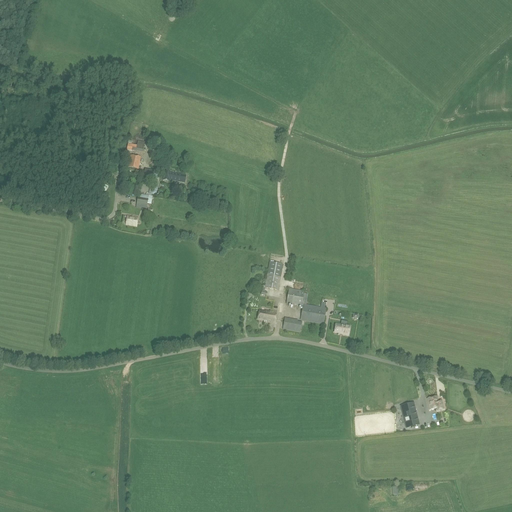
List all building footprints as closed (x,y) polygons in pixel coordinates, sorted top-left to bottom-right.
[(128,144),(127,150),(132,151),(132,150),(143,152),(145,143),(138,141),(138,145),(132,144),(132,145),(128,144)] [(160,162),(158,162),(160,148),(153,147),(152,153),(153,153),(151,163),(152,163),(152,166),(160,168),(160,162)] [(138,169),(140,157),(131,156),(130,158),(127,158),(126,160),(130,161),(129,167),(138,169)] [(157,180),(159,171),(145,169),(144,178),(157,180)] [(164,172),(163,179),(184,183),(185,176),(164,172)] [(150,195),(156,196),(158,183),(152,182),(150,195)] [(152,197),(138,194),(137,204),(147,206),(147,204),(151,204),(152,197)] [(138,218),(127,216),(126,225),(137,227),(138,218)] [(278,290),(280,277),(283,265),(270,262),(265,288),(278,290)] [(301,307),(304,294),(304,291),(289,289),(286,304),(301,307)] [(304,294),(301,307),(303,307),(300,320),(323,324),(326,309),(306,305),(308,294),(304,294)] [(277,312),(267,311),(265,310),(264,312),(259,311),(257,320),(264,321),(264,322),(275,324),(277,312)] [(297,320),(285,318),(283,329),(300,332),(302,323),(297,322),(297,320)] [(350,326),(340,324),(340,325),(336,324),(334,332),(339,333),(339,334),(348,335),(350,326)] [(212,373),(221,373),(222,354),(226,355),(226,350),(222,350),(222,345),(218,345),(218,353),(219,353),(219,358),(212,358),(212,373)] [(440,408),(440,406),(443,405),(442,401),(439,401),(438,396),(427,398),(430,410),(440,408)] [(414,401),(415,410),(424,408),(422,399),(414,401)] [(414,404),(402,407),(407,428),(419,425),(414,404)] [(424,418),(427,418),(427,424),(435,423),(434,412),(424,413),(424,418)] [(390,498),(377,499),(377,508),(390,507),(390,498)]
